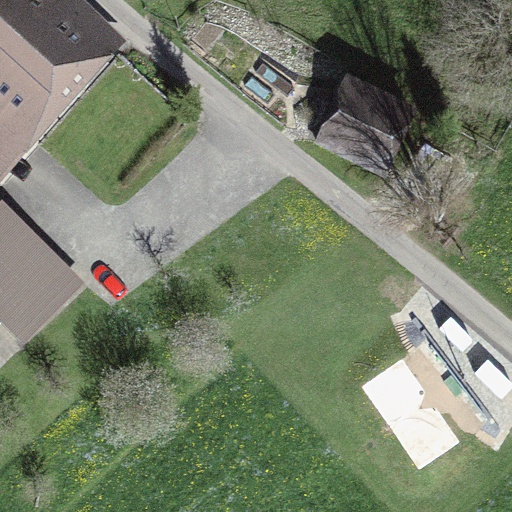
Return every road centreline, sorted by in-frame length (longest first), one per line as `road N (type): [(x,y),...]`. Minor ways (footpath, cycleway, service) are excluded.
road 1 (track): [(511,340),(125,0)]
road 2 (track): [(264,122),(200,194),(116,227),(55,226),(0,187)]
